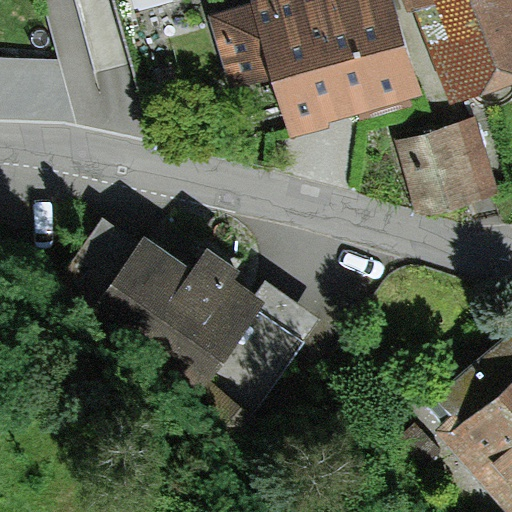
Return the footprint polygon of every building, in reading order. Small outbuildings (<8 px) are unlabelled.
[(279,0),(212,20),(235,94),(276,82),(292,136),(331,125),(329,119),(416,93),(387,0),(329,0),(304,7),(302,0),(279,0)] [(511,0),(404,0),(409,10),(417,10),(453,104),(511,81),(511,0)] [(475,117),(394,141),(416,213),(497,189),(475,117)] [(105,294),(141,243),(104,219),(69,270),(105,294)] [(190,265),(147,235),(141,243),(105,294),(84,324),(197,404),(212,383),(253,413),(319,320),(265,282),(255,295),(234,280),(241,270),(205,244),(190,265)] [(442,423),(434,430),(504,511),(511,511),(511,334),(428,407),(442,423)]
